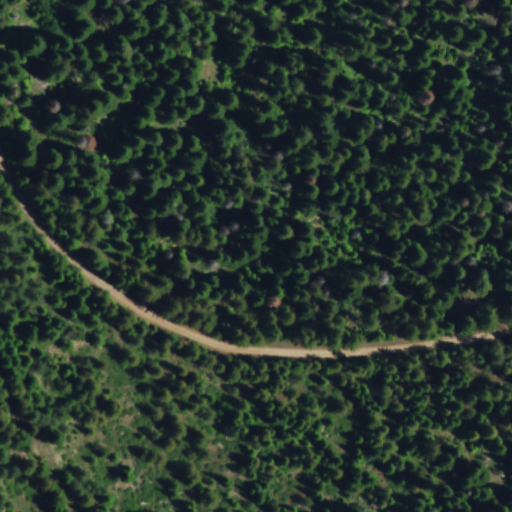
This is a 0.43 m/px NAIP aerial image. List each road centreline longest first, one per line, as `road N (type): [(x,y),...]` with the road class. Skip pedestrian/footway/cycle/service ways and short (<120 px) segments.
road 1 (residential): [(0,88),(43,183),(151,314),(282,374),(448,344),(511,314)]
road 2 (track): [(55,511),(26,482),(0,407)]
